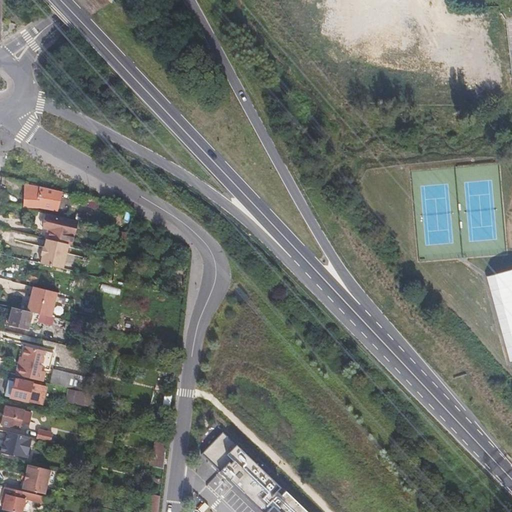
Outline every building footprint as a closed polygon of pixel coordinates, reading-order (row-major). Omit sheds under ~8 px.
[(325,4),(323,35),(404,39),(406,8),(325,4)] [(431,40),(452,41),(452,30),(432,29),(431,40)] [(419,71),(418,92),(407,91),(407,101),(440,103),(441,94),(434,94),(435,72),(419,71)] [(470,77),(450,77),(451,88),(471,87),(470,77)] [(26,185),(25,205),(39,207),(58,211),(62,192),(41,186),(26,185)] [(92,199),(90,207),(97,208),(99,201),(92,199)] [(48,214),(48,216),(77,223),(78,221),(48,214)] [(50,229),(47,239),(70,244),(71,244),(77,223),(48,216),(45,227),(50,229)] [(113,230),(111,238),(126,242),(127,233),(113,230)] [(70,244),(47,239),(45,247),(44,246),(42,255),(43,255),(41,263),(64,268),(70,244)] [(79,247),(76,256),(91,260),(93,250),(79,247)] [(30,270),(27,280),(46,285),(49,274),(47,273),(47,269),(40,267),(39,271),(30,270)] [(511,268),(487,275),(511,360),(511,359),(511,268)] [(27,308),(52,316),(59,292),(34,284),(27,308)] [(13,307),(10,324),(28,328),(30,319),(32,311),(13,307)] [(32,311),(30,319),(39,321),(41,313),(32,311)] [(39,321),(66,328),(67,320),(41,313),(39,321)] [(19,365),(16,375),(43,382),(45,371),(41,370),(46,350),(25,345),(21,365),(19,365)] [(53,370),(50,383),(88,393),(91,379),(53,370)] [(13,378),(12,383),(9,382),(6,395),(42,403),(46,386),(13,378)] [(68,390),(66,401),(80,404),(82,393),(68,390)] [(82,393),(80,404),(91,407),(94,396),(82,393)] [(6,407),(2,424),(20,428),(22,419),(24,411),(6,407)] [(31,413),(24,411),(22,419),(29,421),(31,413)] [(67,420),(65,429),(71,431),(74,421),(67,420)] [(9,431),(6,443),(4,443),(2,452),(28,458),(33,437),(9,431)] [(40,431),(38,438),(50,441),(52,434),(40,431)] [(304,511),(226,438),(201,460),(217,475),(255,511),(304,511)] [(50,447),(66,451),(67,447),(51,443),(50,447)] [(164,466),(165,453),(151,453),(151,466),(164,466)] [(25,479),(23,488),(27,489),(45,494),(51,470),(28,464),(27,468),(41,472),(40,476),(24,473),(25,471),(24,471),(22,479),(25,479)] [(66,476),(62,495),(71,498),(73,492),(80,494),(82,486),(75,484),(76,478),(66,476)] [(6,493),(5,501),(3,509),(15,511),(22,511),(25,500),(44,504),(47,494),(45,494),(27,489),(27,491),(5,486),(3,493),(6,493)] [(151,494),(148,511),(158,511),(160,497),(151,494)]
